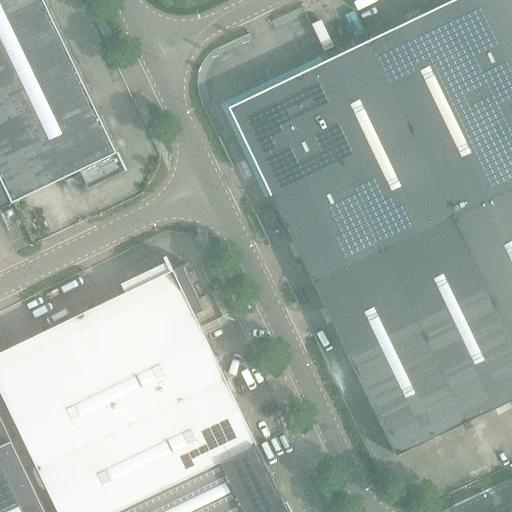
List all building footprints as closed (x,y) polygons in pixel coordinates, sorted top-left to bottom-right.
[(90,190),(127,172),(44,0),(0,0),(0,210),(14,204),(81,172),(90,190)] [(272,196),(314,283),(397,457),(511,401),(511,0),(456,0),(230,108),(272,196)] [(0,384),(60,511),(120,511),(258,446),(259,446),(201,325),(209,321),(183,266),(174,270),(170,261),(123,283),(128,292),(0,353),(0,384)] [(0,448),(13,442),(0,414),(0,448)] [(0,448),(0,511),(46,511),(13,442),(0,448)] [(120,511),(289,511),(258,446),(120,511)]
